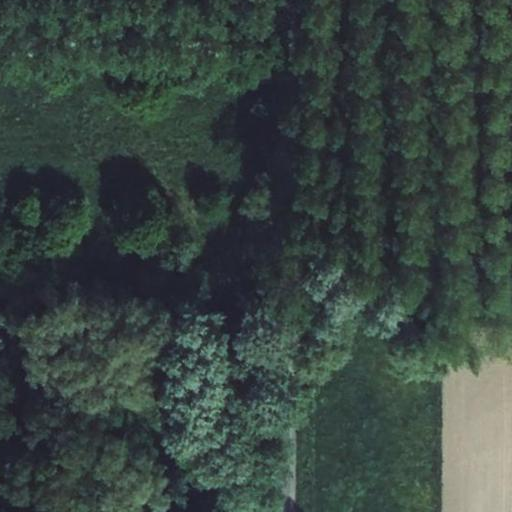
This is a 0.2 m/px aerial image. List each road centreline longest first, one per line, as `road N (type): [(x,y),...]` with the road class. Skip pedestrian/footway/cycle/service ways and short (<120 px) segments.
road 1 (track): [(294,0),(293,511)]
road 2 (track): [(0,39),(294,45)]
